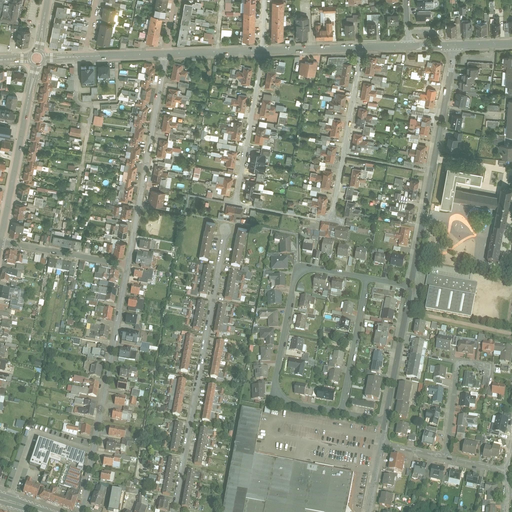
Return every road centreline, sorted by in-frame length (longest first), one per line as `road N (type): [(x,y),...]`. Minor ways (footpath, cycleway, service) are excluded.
road 1 (residential): [(173,511),(225,228)]
road 2 (residential): [(367,279),(297,267),(272,398),(341,411)]
road 3 (residential): [(82,511),(127,264)]
road 4 (residential): [(409,287),(454,45)]
road 5 (residential): [(127,264),(166,53)]
road 6 (tertiary): [(35,65),(0,239)]
road 7 (residential): [(362,47),(330,221)]
road 8 (residential): [(262,50),(235,204),(246,206)]
road 9 (residential): [(384,420),(409,287)]
road 10 (residential): [(367,279),(341,411)]
road 11 (residential): [(0,239),(127,264)]
road 12 (residential): [(444,457),(457,360),(487,365)]
